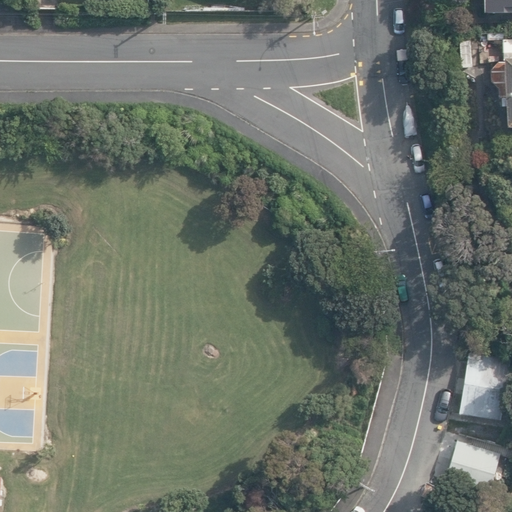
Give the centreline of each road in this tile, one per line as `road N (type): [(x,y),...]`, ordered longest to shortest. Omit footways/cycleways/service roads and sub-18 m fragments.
road 1 (residential): [(377,511),(408,443),(422,362),(418,288),(393,187)]
road 2 (residential): [(0,58),(226,56)]
road 3 (residential): [(226,56),(229,87),(315,132),(393,187)]
road 4 (residential): [(393,187),(376,31)]
road 5 (residential): [(226,56),(329,52),(376,31)]
